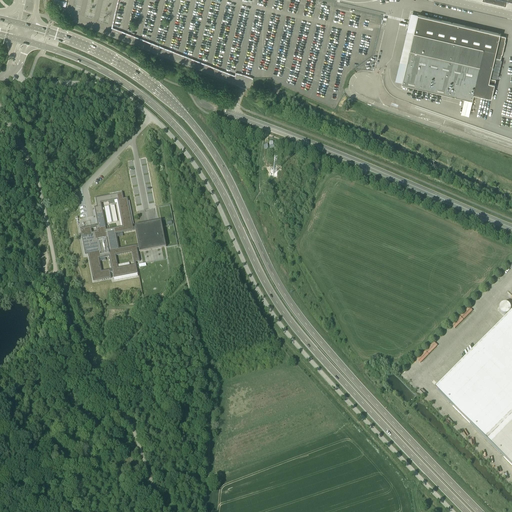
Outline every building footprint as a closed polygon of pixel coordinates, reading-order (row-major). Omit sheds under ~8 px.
[(484,77),(478,75),(483,55),(489,56),(490,51),(484,50),(485,49),(414,32),(402,83),(473,100),(474,94),(480,95),(484,77)] [(496,59),(492,77),(498,78),(502,60),(496,59)] [(159,222),(133,228),(127,198),(123,199),(122,193),(95,198),(96,204),(117,200),(122,227),(106,230),(102,206),(94,207),(97,225),(95,226),(96,232),(92,233),(91,229),(85,230),(84,228),(80,229),(85,255),(91,254),(92,256),(88,257),(93,282),(111,278),(109,270),(102,271),(99,259),(109,257),(112,273),(113,278),(138,274),(136,264),(135,264),(135,265),(118,268),(116,256),(132,253),(133,263),(139,262),(137,248),(140,248),(140,250),(164,246),(159,222)] [(504,315),(505,315),(506,315),(507,314),(508,314),(509,313),(510,312),(511,311),(511,309),(511,308),(511,307),(510,306),(510,305),(509,305),(508,304),(507,304),(506,303),(505,303),(504,303),(503,304),(502,304),(501,305),(500,305),(500,306),(499,307),(499,308),(499,309),(499,311),(500,312),(501,313),(502,314),(503,314),(504,315)] [(467,316),(472,311),(468,307),(463,312),(467,316)] [(511,312),(436,389),(511,465),(511,312)] [(427,348),(430,350),(428,352),(430,353),(437,346),(433,342),(427,348)]
